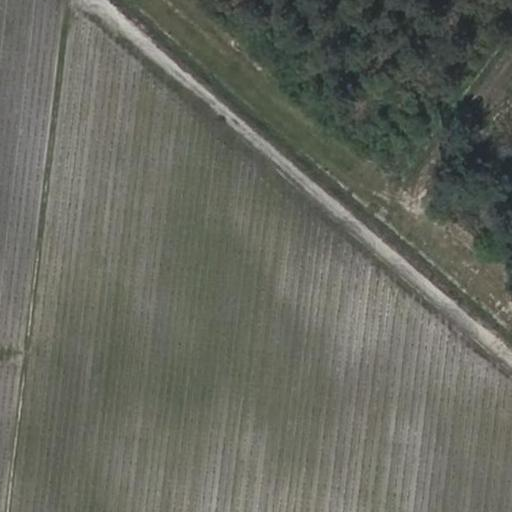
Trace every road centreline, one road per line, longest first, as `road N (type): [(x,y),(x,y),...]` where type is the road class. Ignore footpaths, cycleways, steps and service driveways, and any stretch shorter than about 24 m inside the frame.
road 1 (track): [(73,0),(9,511)]
road 2 (track): [(165,0),(362,173),(435,213),(511,279)]
